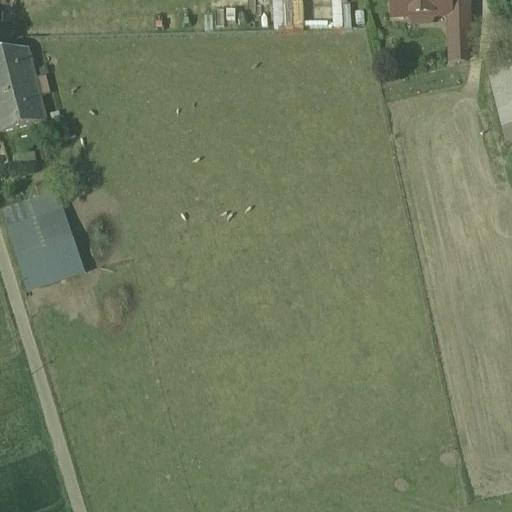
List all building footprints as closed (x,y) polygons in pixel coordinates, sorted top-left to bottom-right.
[(278,0),(279,31),(351,30),(350,0),(332,0),(333,6),(304,7),(304,0),(278,0)] [(393,0),(394,18),(450,16),(451,16),(451,0),(450,0),(393,0)] [(471,0),(457,0),(451,0),(451,16),(450,16),(450,28),(450,64),(472,63),(471,0)] [(31,51),(0,54),(0,82),(37,74),(31,51)] [(511,51),(511,52),(485,59),(503,128),(511,126),(511,51)] [(37,74),(0,82),(0,108),(43,98),(37,74)] [(43,98),(0,108),(0,132),(1,135),(49,123),(43,98)] [(30,293),(84,275),(57,195),(3,212),(30,293)]
